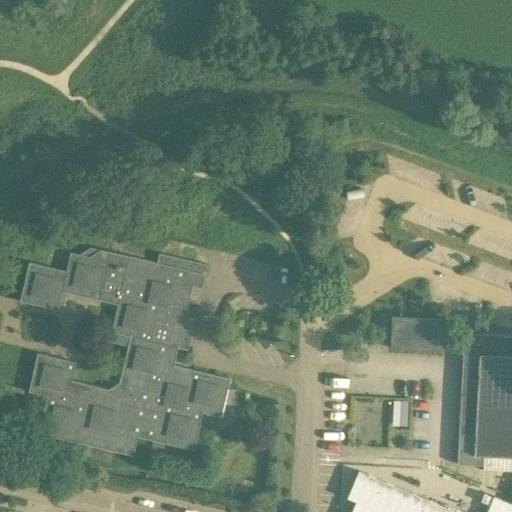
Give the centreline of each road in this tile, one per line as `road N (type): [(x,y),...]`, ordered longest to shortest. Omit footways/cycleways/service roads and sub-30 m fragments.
road 1 (residential): [(308,320),(307,303),(221,291),(211,354),(217,362),(310,378)]
road 2 (residential): [(301,511),(310,378)]
road 3 (residential): [(121,511),(0,485)]
